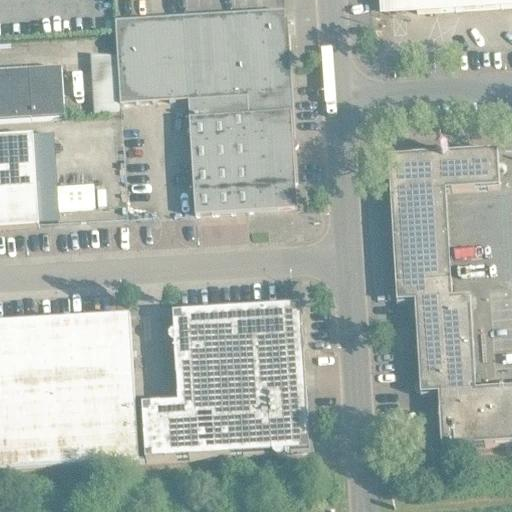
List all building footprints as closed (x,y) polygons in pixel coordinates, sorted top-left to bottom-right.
[(511,6),(511,0),(419,0),(420,13),(511,6)] [(287,12),(117,22),(122,106),(191,102),(198,218),(299,212),(295,153),(299,152),(301,149),(301,146),(299,143),(295,141),(287,12)] [(93,57),(96,116),(122,115),(119,59),(93,57)] [(0,122),(67,119),(64,70),(0,73),(0,122)] [(0,138),(0,229),(41,227),(41,225),(36,138),(36,137),(0,138)] [(454,300),(448,193),(502,190),(500,152),(451,155),(445,149),(444,149),(439,155),(390,158),(399,305),(424,303),(424,312),(417,312),(422,397),(440,396),(443,450),(511,445),(511,389),(478,392),(472,299),(454,300)] [(96,186),(60,188),(61,211),(97,209),(96,186)] [(311,436),(309,411),(303,308),(175,315),(181,405),(138,408),(132,318),(0,325),(0,472),(276,456),(276,457),(279,460),(284,460),(287,456),(287,455),(299,454),(311,450),(306,437),(311,436)] [(407,440),(408,452),(424,451),(423,440),(407,440)]
